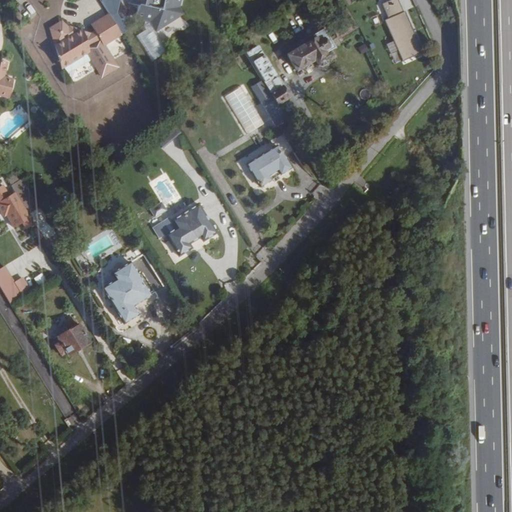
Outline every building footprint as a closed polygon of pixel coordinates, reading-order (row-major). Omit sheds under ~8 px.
[(128,0),(128,3),(138,6),(136,16),(143,18),(142,21),(149,23),(155,33),(179,17),(174,10),(176,0),(128,0)] [(404,60),(423,52),(401,0),(390,0),(381,4),(404,60)] [(343,6),(324,17),(334,33),(337,37),(355,26),(343,6)] [(174,10),(179,17),(183,14),(179,8),(174,10)] [(92,28),(110,17),(108,14),(90,25),(92,28)] [(193,18),(196,26),(203,23),(199,15),(193,18)] [(88,47),(100,40),(103,46),(121,35),(110,17),(92,28),(94,31),(90,33),(83,32),(82,29),(74,33),(67,27),(61,22),(50,29),(62,69),(89,53),(88,47)] [(287,55),(296,71),(303,67),(307,65),(313,61),(316,68),(321,69),(325,66),(327,62),(333,58),(329,51),(334,48),(330,41),(327,37),(322,29),(301,41),(304,45),(287,55)] [(330,41),(337,37),(334,33),(327,37),(330,41)] [(362,53),(370,50),(367,43),(359,46),(362,53)] [(247,54),(277,105),(288,98),(258,48),(247,54)] [(0,96),(5,98),(8,99),(13,79),(4,77),(7,63),(0,61),(0,96)] [(255,91),(279,131),(289,125),(277,105),(265,85),(255,91)] [(301,118),(288,98),(277,105),(289,125),(301,118)] [(290,168),(277,146),(247,165),(260,187),(271,180),(276,177),(290,168)] [(10,184),(20,179),(16,172),(6,178),(10,184)] [(17,195),(29,214),(36,210),(24,191),(17,195)] [(17,195),(15,192),(8,197),(27,229),(35,224),(29,214),(17,195)] [(203,241),(216,233),(198,204),(172,220),(176,226),(165,234),(179,256),(193,248),(190,243),(200,237),(203,241)] [(102,289),(123,323),(138,314),(133,306),(150,295),(130,263),(112,274),(116,280),(102,289)] [(0,268),(0,286),(10,303),(24,295),(5,266),(0,268)] [(39,286),(47,282),(43,273),(34,277),(39,286)] [(65,351),(68,356),(90,343),(78,324),(76,325),(72,319),(63,324),(67,331),(57,337),(60,342),(55,345),(60,354),(65,351)]
